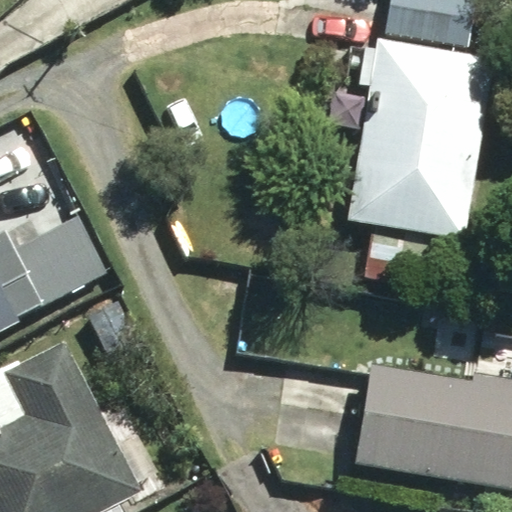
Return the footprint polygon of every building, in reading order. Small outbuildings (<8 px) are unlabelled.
[(387,0),(382,44),(462,55),(470,0),(387,0)] [(341,234),(460,252),(489,68),(371,49),(341,234)] [(0,340),(13,333),(11,329),(103,280),(73,225),(7,259),(0,245),(0,340)] [(363,282),(392,286),(439,293),(445,253),(369,242),(363,282)] [(83,324),(102,363),(133,349),(113,310),(83,324)] [(0,511),(115,511),(136,501),(58,352),(14,375),(11,370),(0,376),(0,511)] [(476,511),(511,511),(511,392),(466,384),(465,393),(365,376),(349,475),(479,497),(476,511)]
